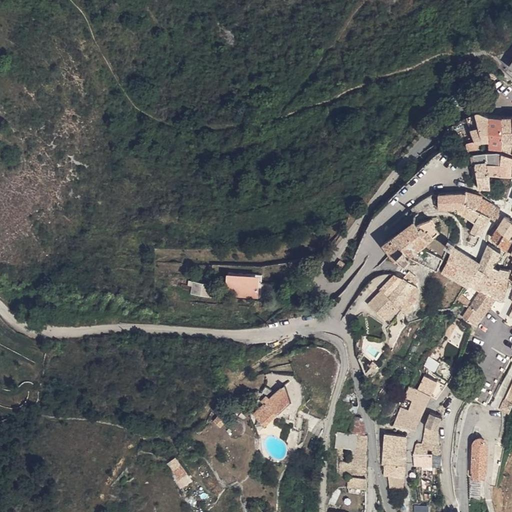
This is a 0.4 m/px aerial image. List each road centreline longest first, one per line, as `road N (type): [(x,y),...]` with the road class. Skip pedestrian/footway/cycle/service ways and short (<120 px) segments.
road 1 (residential): [(372,241),(334,288),(323,285),(322,275),(433,128),(453,114),(511,106)]
road 2 (tertiary): [(301,326),(252,336),(120,326),(53,331),(31,329),(0,305)]
road 3 (residential): [(301,326),(328,337),(344,362),(323,452),(321,511)]
road 4 (residential): [(458,511),(462,444),(478,417),(488,423),(492,450),(491,511)]
road 5 (tertiary): [(373,464),(349,340),(332,322)]
road 6 (residential): [(463,386),(425,411),(411,436),(405,511)]
road 7 (residential): [(456,511),(445,466),(463,386)]
